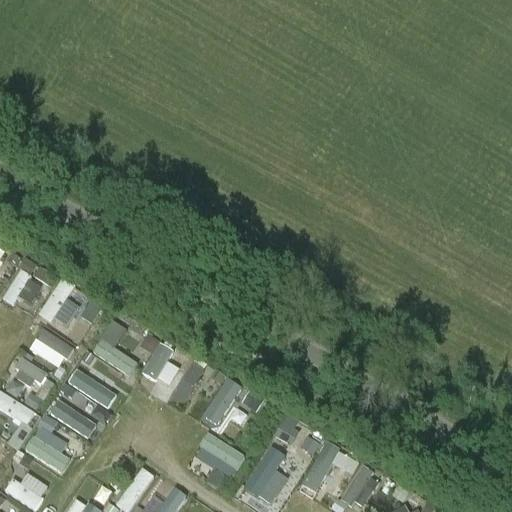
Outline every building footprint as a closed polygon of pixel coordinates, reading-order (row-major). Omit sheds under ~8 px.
[(18,271),(1,302),(12,308),(30,277),(18,271)] [(57,285),(37,318),(50,326),(70,294),(57,285)] [(100,341),(114,350),(124,336),(110,326),(100,341)] [(64,361),(52,353),(59,344),(43,331),(29,350),(56,371),(64,361)] [(97,343),(90,357),(130,377),(138,364),(97,343)] [(157,344),(145,379),(163,385),(175,351),(157,344)] [(41,390),(46,371),(18,364),(13,382),(41,390)] [(63,383),(76,392),(89,372),(76,364),(63,383)] [(185,408),(202,371),(188,364),(171,402),(185,408)] [(88,375),(79,393),(109,408),(115,397),(102,390),(106,384),(88,375)] [(15,400),(23,389),(12,382),(5,393),(15,400)] [(218,430),(240,399),(223,387),(201,418),(218,430)] [(0,411),(27,428),(35,416),(0,394),(0,411)] [(58,400),(48,413),(86,442),(97,429),(58,400)] [(279,425),(274,440),(294,446),(299,432),(279,425)] [(41,429),(35,440),(61,455),(67,444),(41,429)] [(207,435),(192,459),(212,472),(206,482),(221,491),(242,458),(207,435)] [(34,439),(25,452),(61,477),(70,464),(34,439)] [(285,463),(291,447),(273,441),(268,457),(285,463)] [(317,495),(337,458),(322,450),(302,487),(317,495)] [(269,458),(242,496),(254,505),(282,467),(269,458)] [(116,509),(120,511),(134,511),(154,478),(139,470),(116,509)] [(373,476),(363,470),(340,504),(351,511),(354,505),(363,511),(378,487),(370,481),(373,476)] [(20,487),(13,481),(5,492),(30,511),(34,511),(49,492),(28,476),(20,487)] [(171,501),(165,496),(154,511),(177,511),(185,502),(175,495),(171,501)] [(68,511),(92,511),(77,500),(68,511)]
